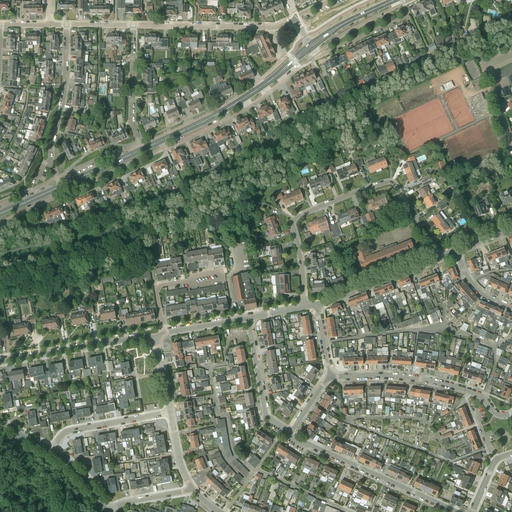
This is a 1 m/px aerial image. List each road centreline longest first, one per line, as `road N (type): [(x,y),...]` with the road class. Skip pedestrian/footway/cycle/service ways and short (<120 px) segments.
road 1 (residential): [(443,256),(388,183),(293,224),(303,307)]
road 2 (unknown): [(324,344),(395,331),(467,334),(494,352),(480,395)]
road 3 (unknown): [(347,422),(440,458),(436,431),(420,419),(346,420)]
road 4 (residential): [(511,413),(499,415),(480,395),(442,383),(331,377)]
road 5 (residential): [(457,511),(288,434)]
road 6 (residential): [(66,24),(64,88),(50,151),(59,187)]
road 7 (residential): [(0,361),(156,336)]
road 8 (secondary): [(142,149),(275,76)]
road 9 (residential): [(315,304),(443,256)]
road 10 (residential): [(266,26),(132,25)]
road 11 (residential): [(50,451),(69,430),(170,413)]
road 12 (residential): [(288,434),(266,415),(249,316)]
road 13 (residential): [(132,25),(131,122),(142,149)]
road 14 (residential): [(311,48),(329,52),(407,16),(401,0)]
